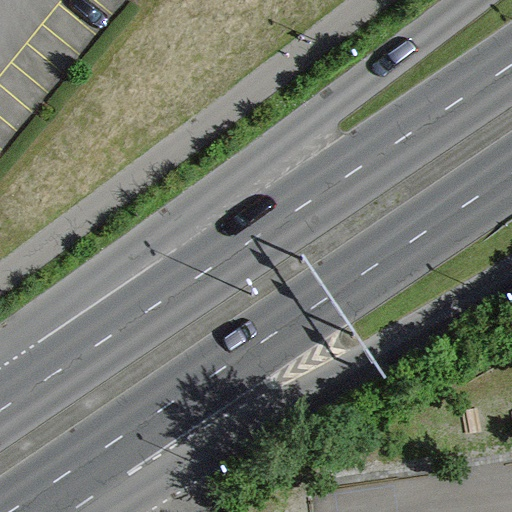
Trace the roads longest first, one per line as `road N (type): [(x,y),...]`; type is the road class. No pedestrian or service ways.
road 1 (primary): [(511,67),(0,411)]
road 2 (primary): [(10,511),(511,174)]
road 3 (unclassified): [(462,0),(57,309)]
road 4 (unclassified): [(73,511),(169,479),(511,282)]
